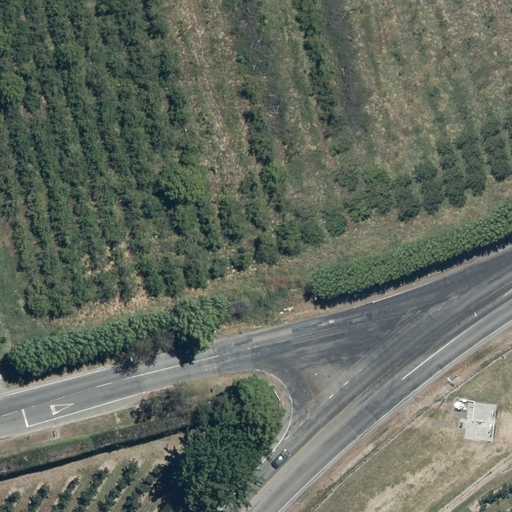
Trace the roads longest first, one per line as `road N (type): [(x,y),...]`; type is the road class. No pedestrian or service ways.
road 1 (tertiary): [(471,308),(379,317),(0,417)]
road 2 (primary): [(471,308),(330,425),(242,511)]
